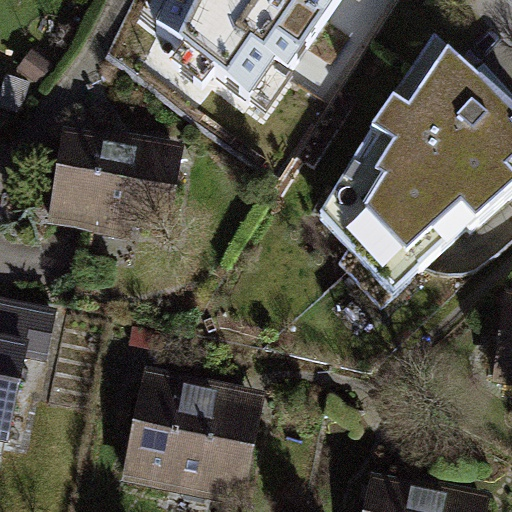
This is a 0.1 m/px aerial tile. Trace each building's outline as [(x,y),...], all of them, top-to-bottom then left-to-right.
[(200,98),(213,80),(250,108),(274,75),(287,82),(341,0),(170,0),(153,39),(180,59),(168,75),(200,98)] [(368,178),(349,204),(418,275),(463,232),(468,236),(511,196),(511,118),(493,97),(433,39),(369,135),(377,143),(358,170),(368,178)] [(35,50),(20,70),(41,86),(56,66),(35,50)] [(32,83),(8,76),(0,102),(0,107),(24,114),(32,83)] [(179,155),(64,139),(53,222),(93,227),(94,217),(169,227),(179,155)] [(511,302),(508,302),(499,375),(511,377),(511,302)] [(0,306),(0,348),(30,355),(41,358),(50,317),(0,306)] [(0,419),(15,423),(30,355),(0,348),(0,419)] [(140,395),(124,480),(169,488),(171,475),(246,489),(259,418),(223,412),(226,393),(174,383),(171,401),(140,395)] [(372,483),(366,511),(482,511),(484,505),(372,483)]
